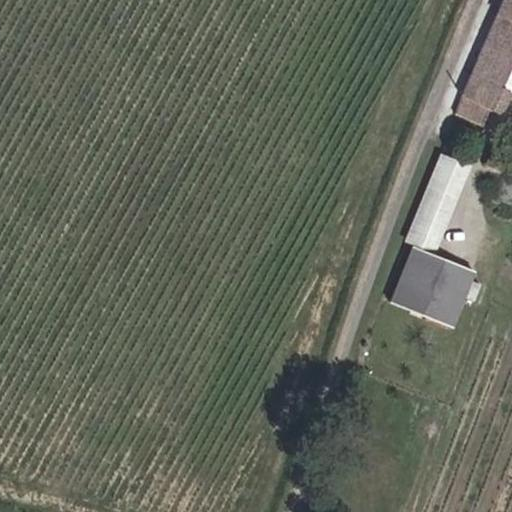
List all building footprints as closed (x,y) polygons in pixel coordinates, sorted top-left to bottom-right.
[(511,83),(511,0),(492,0),(440,122),(465,132),(479,102),(489,107),(502,86),(509,89),(511,83)] [(414,226),(445,236),(472,163),(439,152),(414,226)] [(471,174),(485,180),(495,159),(480,152),(471,174)] [(409,240),(439,251),(445,236),(414,226),(409,240)] [(396,303),(457,325),(477,271),(416,248),(396,303)]
